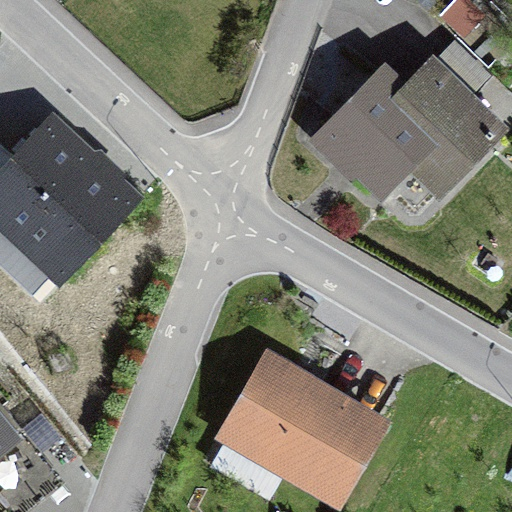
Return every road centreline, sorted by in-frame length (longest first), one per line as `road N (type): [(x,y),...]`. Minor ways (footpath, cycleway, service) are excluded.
road 1 (residential): [(229,212),(511,373)]
road 2 (residential): [(229,212),(114,511)]
road 3 (residential): [(6,0),(229,212)]
road 4 (residential): [(308,0),(229,212)]
